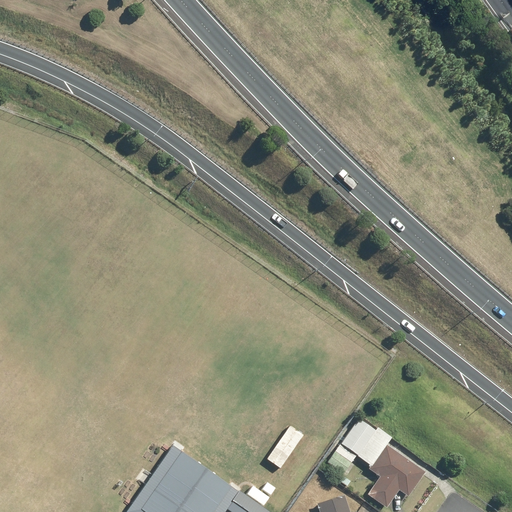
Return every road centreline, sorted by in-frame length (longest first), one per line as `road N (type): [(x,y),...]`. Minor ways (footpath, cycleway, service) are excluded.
road 1 (motorway): [(511,410),(195,163),(108,104),(0,54)]
road 2 (motorway): [(511,320),(292,123),(180,0)]
